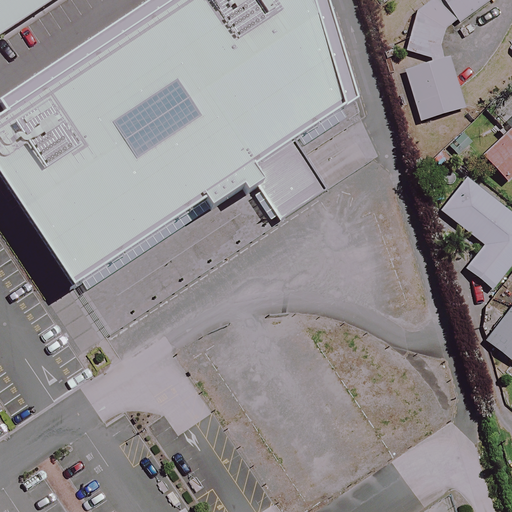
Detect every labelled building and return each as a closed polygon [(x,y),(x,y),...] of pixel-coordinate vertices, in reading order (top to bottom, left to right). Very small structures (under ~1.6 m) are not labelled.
[(286,115),(302,139),(354,106),(321,0),(197,0),(7,125),(3,119),(0,121),(0,191),(18,218),(14,221),(23,235),(27,232),(74,304),(86,296),(84,293),(147,252),(143,246),(173,227),(155,201),(286,115)] [(0,0),(0,34),(51,0),(0,0)] [(455,23),(458,21),(461,25),(493,0),(434,0),(414,16),(405,50),(439,59),(439,56),(439,53),(439,50),(439,47),(440,44),(441,41),(442,39),(443,36),(445,33),(446,31),(448,29),(451,26),(453,25),(455,23)] [(465,110),(449,59),(405,73),(421,123),(465,110)] [(511,179),(511,130),(483,157),(508,184),(511,179)] [(511,266),(511,216),(467,180),(441,212),(484,246),(465,270),(492,291),(511,266)] [(511,308),(486,342),(511,362),(511,308)]
